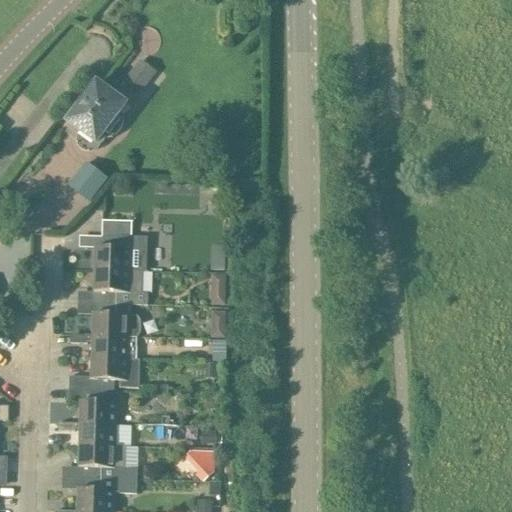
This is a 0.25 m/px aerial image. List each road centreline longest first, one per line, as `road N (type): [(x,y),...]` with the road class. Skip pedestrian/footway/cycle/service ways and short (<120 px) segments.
road 1 (secondary): [(306,511),(299,0)]
road 2 (residential): [(25,511),(42,243)]
road 3 (residential): [(0,163),(79,58)]
